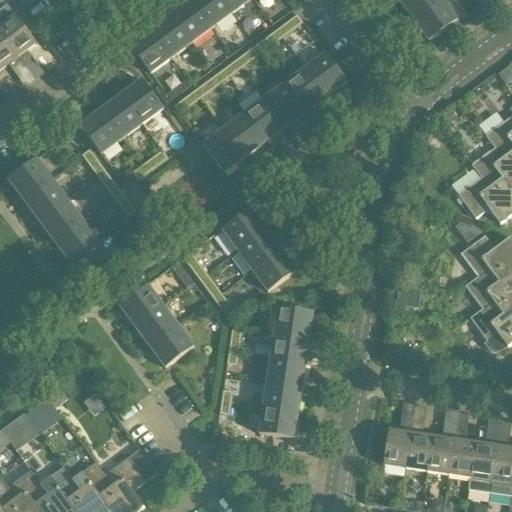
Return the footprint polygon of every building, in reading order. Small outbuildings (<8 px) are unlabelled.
[(221,0),(191,0),(190,1),(212,30),(232,14),(221,0)] [(221,0),(232,14),(251,0),(221,0)] [(400,0),(397,2),(413,23),(442,1),(441,0),(400,0)] [(190,1),(170,16),(191,45),(212,30),(190,1)] [(442,1),(413,23),(428,43),(457,21),(442,1)] [(214,28),(220,37),(258,12),(252,3),(214,28)] [(7,6),(0,11),(0,34),(23,66),(29,61),(24,54),(36,45),(7,6)] [(170,16),(150,31),(171,60),(191,45),(170,16)] [(297,16),(276,31),(282,39),(303,24),(297,16)] [(171,60),(150,31),(129,47),(150,75),(171,60)] [(276,31),(256,46),(262,54),(282,39),(276,31)] [(0,70),(1,72),(12,63),(17,70),(23,66),(0,34),(0,70)] [(256,46),(235,61),(241,69),(262,54),(256,46)] [(325,54),(305,70),(326,99),(347,83),(325,54)] [(235,61),(215,76),(221,85),(241,69),(235,61)] [(305,70),(284,85),(306,114),(326,99),(305,70)] [(215,76),(195,91),(201,100),(221,85),(215,76)] [(186,81),(176,88),(182,95),(191,88),(186,81)] [(142,82),(121,97),(142,126),(163,111),(142,82)] [(284,85),(264,100),(285,129),(306,114),(284,85)] [(201,100),(195,91),(174,107),(180,115),(201,100)] [(121,97),(101,112),(122,141),(142,126),(121,97)] [(264,100),(244,115),(265,144),(285,129),(264,100)] [(122,141),(101,112),(81,127),(102,156),(122,141)] [(244,115),(223,130),(245,159),(265,144),(244,115)] [(511,119),(485,139),(494,152),(502,162),(511,154),(511,119)] [(245,159),(223,130),(203,145),(224,174),(245,159)] [(163,151),(141,167),(147,175),(169,160),(163,151)] [(83,157),(98,178),(106,173),(90,152),(83,157)] [(471,169),(480,182),(480,181),(489,192),(501,182),(511,195),(511,154),(502,162),(494,152),(471,169)] [(8,181),(24,202),(52,180),(37,160),(8,181)] [(147,175),(141,167),(133,173),(139,182),(147,175)] [(98,178),(113,198),(121,193),(106,173),(98,178)] [(24,202),(39,222),(67,201),(52,180),(24,202)] [(480,181),(480,182),(457,199),(474,222),(488,212),(500,228),(511,218),(511,195),(501,182),(489,192),(480,181)] [(121,193),(113,198),(129,220),(136,214),(121,193)] [(39,222),(54,242),(82,221),(67,201),(39,222)] [(221,232),(237,253),(265,232),(250,211),(221,232)] [(456,218),(454,224),(460,225),(472,228),(473,225),(469,221),(456,218)] [(54,242),(69,263),(97,242),(82,221),(54,242)] [(460,225),(455,229),(467,245),(481,235),(482,234),(479,230),(477,230),(472,228),(460,225)] [(237,253),(252,274),(281,252),(265,232),(237,253)] [(460,257),(477,280),(478,280),(489,272),(498,285),(511,275),(511,244),(509,241),(494,252),(484,239),(460,257)] [(97,242),(69,263),(84,283),(113,262),(97,242)] [(281,252),(252,274),(268,294),(297,273),(281,252)] [(183,261),(199,282),(207,276),(191,255),(183,261)] [(194,287),(177,264),(171,269),(188,291),(194,287)] [(465,289),(482,313),(483,313),(493,305),(503,318),(511,311),(511,275),(498,285),(489,272),(478,280),(477,280),(465,289)] [(199,282),(214,302),(222,297),(207,276),(199,282)] [(119,307),(135,328),(164,307),(148,286),(119,307)] [(418,311),(420,293),(398,291),(396,308),(418,311)] [(222,297),(214,302),(229,323),(237,317),(222,297)] [(483,313),(482,313),(470,322),(487,345),(485,347),(487,350),(490,352),(494,354),(498,354),(503,353),(511,346),(511,311),(503,318),(493,305),(483,313)] [(135,328),(150,349),(179,327),(164,307),(135,328)] [(278,310),(274,335),(310,340),(313,315),(278,310)] [(179,327),(150,349),(166,370),(195,348),(179,327)] [(232,330),(230,342),(240,343),(242,331),(232,330)] [(274,335),(271,360),(306,365),(310,340),(274,335)] [(230,342),(229,354),(238,356),(240,343),(230,342)] [(238,356),(229,354),(227,367),(236,369),(238,356)] [(271,360),(267,385),(302,390),(306,365),(271,360)] [(267,385),(264,410),(299,415),(302,390),(267,385)] [(47,399),(46,400),(55,411),(68,402),(59,390),(47,399)] [(223,393),(221,404),(231,405),(233,394),(223,393)] [(231,405),(221,404),(219,417),(229,418),(231,405)] [(403,423),(423,424),(424,405),(404,404),(403,423)] [(299,415),(264,410),(260,435),(295,440),(299,415)] [(467,431),(468,412),(447,410),(445,429),(467,431)] [(382,467),(404,471),(411,428),(404,427),(402,436),(387,434),(382,467)] [(404,471),(426,474),(431,441),(417,439),(419,429),(411,428),(404,471)] [(1,433),(0,433),(0,450),(9,444),(1,433)] [(426,474),(447,477),(454,435),(446,434),(444,443),(431,441),(426,474)] [(447,477),(469,481),(474,446),(460,444),(461,436),(454,435),(447,477)] [(467,494),(488,497),(496,442),(489,440),(488,448),(474,446),(469,481),(467,494)] [(488,497),(509,500),(511,480),(511,452),(503,451),(504,443),(496,442),(488,497)] [(110,511),(139,511),(144,508),(133,493),(157,474),(139,451),(105,477),(104,477),(112,488),(100,497),(110,511)] [(74,511),(110,511),(100,497),(112,488),(104,477),(105,477),(95,464),(72,481),(80,492),(67,502),(74,511)] [(62,468),(39,486),(47,497),(35,507),(38,511),(74,511),(67,502),(80,492),(72,481),(62,468)] [(30,473),(9,489),(8,490),(16,500),(2,511),(3,511),(38,511),(35,507),(47,497),(39,486),(30,473)] [(0,511),(3,511),(2,511),(16,500),(8,490),(9,489),(0,478),(0,511)] [(413,503),(412,511),(421,511),(423,504),(413,503)] [(432,503),(430,511),(441,511),(443,505),(432,503)]
